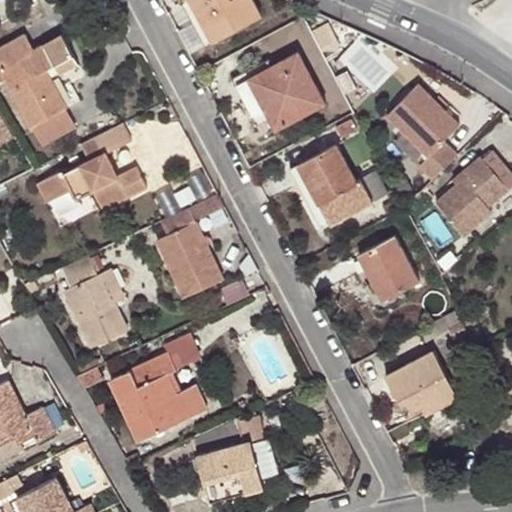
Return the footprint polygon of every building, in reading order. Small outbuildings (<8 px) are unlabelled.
[(181,0),(204,43),(212,39),(192,0),(181,0)] [(192,0),(212,39),(261,13),(254,0),(192,0)] [(0,46),(0,65),(33,124),(67,105),(46,68),(75,53),(63,33),(36,48),(26,32),(0,46)] [(344,56),(374,89),(398,66),(368,34),(344,56)] [(250,77),(274,125),(324,99),(299,50),(273,64),(250,77)] [(268,129),(274,125),(250,77),(273,64),(268,55),(233,75),(256,121),(263,118),(268,129)] [(428,152),(459,121),(417,80),(386,111),(428,152)] [(67,105),(33,124),(43,142),(78,123),(67,105)] [(0,141),(12,135),(0,111),(0,141)] [(334,124),(337,131),(354,122),(350,116),(334,124)] [(132,140),(123,121),(80,143),(89,160),(65,174),(62,169),(36,183),(46,201),(69,190),(75,200),(93,191),(101,208),(147,185),(137,164),(117,174),(107,153),(132,140)] [(337,143),(298,162),(318,199),(309,203),(321,225),(387,191),(375,168),(355,179),(337,143)] [(462,177),(435,200),(463,233),(491,209),(487,204),(507,187),(479,154),(458,172),(462,177)] [(290,166),(309,203),(318,199),(298,162),(290,166)] [(52,212),(75,200),(69,190),(46,201),(52,212)] [(223,277),(189,205),(161,219),(167,232),(156,238),(184,295),(223,277)] [(359,251),(370,273),(382,297),(403,285),(418,278),(395,233),(359,251)] [(99,272),(90,252),(62,265),(71,286),(66,288),(93,343),(128,327),(114,299),(111,301),(99,272)] [(111,301),(114,299),(124,294),(111,267),(99,272),(111,301)] [(382,297),(370,273),(362,278),(379,310),(408,294),(403,285),(382,297)] [(471,339),(462,319),(447,327),(457,347),(471,339)] [(407,412),(423,404),(454,387),(433,348),(386,374),(407,412)] [(167,373),(177,368),(169,351),(112,378),(140,438),(206,408),(195,384),(186,387),(176,392),(167,373)] [(78,374),(84,385),(104,376),(97,365),(78,374)] [(186,387),(177,368),(167,373),(176,392),(186,387)] [(10,379),(0,383),(0,443),(4,441),(18,435),(20,441),(35,434),(38,441),(56,431),(43,404),(26,413),(10,379)] [(454,387),(423,404),(426,412),(458,395),(454,387)] [(259,412),(238,417),(243,439),(251,438),(263,434),(259,412)] [(238,415),(196,434),(208,490),(262,477),(251,438),(243,439),(238,417),(238,415)] [(18,435),(4,441),(7,448),(20,441),(18,435)] [(0,482),(0,505),(20,496),(27,511),(94,511),(90,504),(75,511),(73,511),(56,477),(28,491),(18,473),(0,482)] [(262,477),(208,490),(210,498),(264,485),(262,477)]
